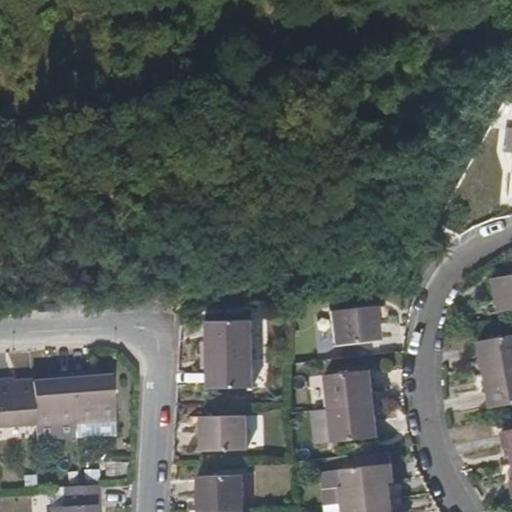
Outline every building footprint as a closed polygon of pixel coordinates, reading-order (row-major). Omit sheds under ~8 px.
[(511,127),(504,126),(502,148),(509,149),(511,127)] [(511,299),(511,267),(498,269),(501,290),(495,292),(496,296),(490,297),(492,303),(511,299)] [(397,303),(395,296),(336,304),(339,336),(390,330),(387,309),(392,309),(391,304),(397,303)] [(180,348),(242,346),(241,312),(190,314),(191,334),(185,335),(185,339),(179,340),(180,348)] [(464,368),(511,360),(511,325),(470,332),(473,353),(467,354),(468,359),(462,360),(464,368)] [(242,346),(180,348),(180,355),(186,355),(186,360),(191,360),(192,381),(243,381),(242,346)] [(324,366),(327,400),(389,392),(388,384),(382,385),(381,381),(377,381),(374,360),(324,366)] [(511,360),(464,368),(465,376),(471,374),(472,379),(477,378),(480,400),(511,394),(511,360)] [(91,369),(70,370),(74,418),(113,416),(110,373),(92,375),(91,369)] [(50,377),(31,378),(34,421),(74,418),(70,370),(51,371),(50,377)] [(0,375),(0,423),(34,421),(31,378),(12,379),(11,375),(0,375)] [(389,392),(327,400),(332,435),(382,428),(380,408),(385,407),(384,401),(390,400),(389,392)] [(235,442),(234,408),(183,409),(184,430),(180,430),(180,434),(173,435),(173,444),(235,442)] [(114,428),(113,416),(74,418),(74,431),(114,428)] [(74,431),(74,418),(34,421),(35,434),(74,431)] [(395,452),(394,444),(359,449),(360,457),(395,452)] [(343,493),(409,485),(408,476),(402,477),(401,471),(398,472),(395,452),(360,457),(345,459),(348,477),(341,478),(343,493)] [(168,503),(231,501),(231,467),(180,469),(181,490),(175,490),(175,496),(168,497),(168,503)] [(100,511),(98,482),(78,483),(61,484),(62,505),(51,506),(51,511),(100,511)] [(410,493),(409,485),(343,493),(346,511),(351,510),(351,511),(402,511),(401,502),(405,502),(404,494),(410,493)] [(231,511),(231,501),(168,503),(169,511),(176,511),(175,511),(231,511)]
